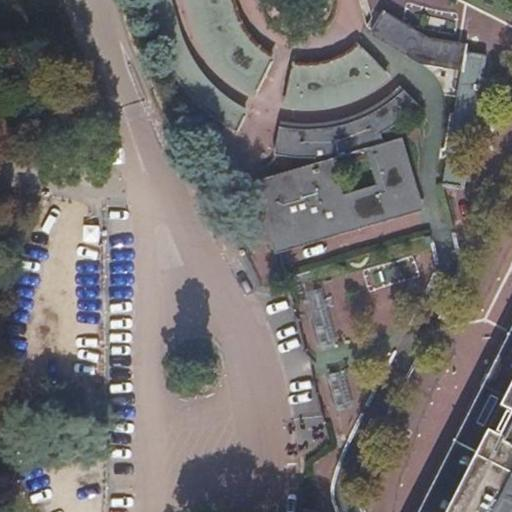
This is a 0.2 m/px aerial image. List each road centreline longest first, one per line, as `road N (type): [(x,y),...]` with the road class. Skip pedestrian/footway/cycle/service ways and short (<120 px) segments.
road 1 (unknown): [(363,37),(433,100),(428,177),(449,270),(357,449),(345,489),(351,511)]
road 2 (unclassified): [(230,335),(136,153)]
road 3 (unclassified): [(136,153),(150,351)]
road 4 (unclassified): [(149,382),(160,511)]
road 5 (unclassified): [(149,382),(167,406),(196,415),(224,404),(241,379)]
road 6 (residential): [(257,498),(241,379)]
